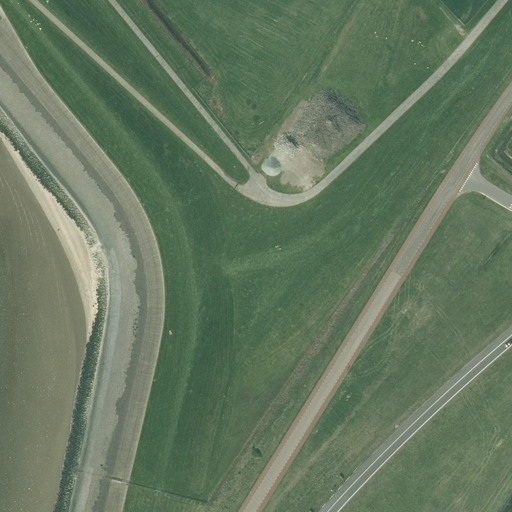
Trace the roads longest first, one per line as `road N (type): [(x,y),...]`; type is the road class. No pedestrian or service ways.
road 1 (unclassified): [(502,0),(429,84),(292,200),(263,193),(111,0)]
road 2 (tertiary): [(251,511),(458,173)]
road 3 (motorway): [(511,339),(332,511)]
